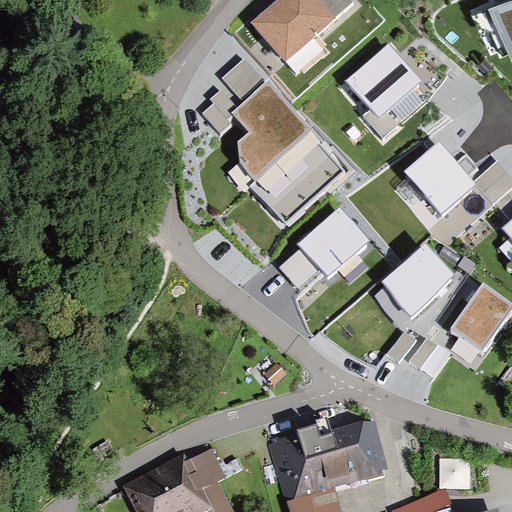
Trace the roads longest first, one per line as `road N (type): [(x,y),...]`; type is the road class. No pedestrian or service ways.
road 1 (residential): [(167,97),(161,179),(173,236),(193,274),(330,377),(332,392)]
road 2 (residential): [(60,511),(87,481),(216,424),(332,392)]
road 3 (track): [(0,321),(77,238),(173,236)]
road 4 (residential): [(511,440),(332,392)]
road 5 (residential): [(54,0),(124,78),(167,97)]
